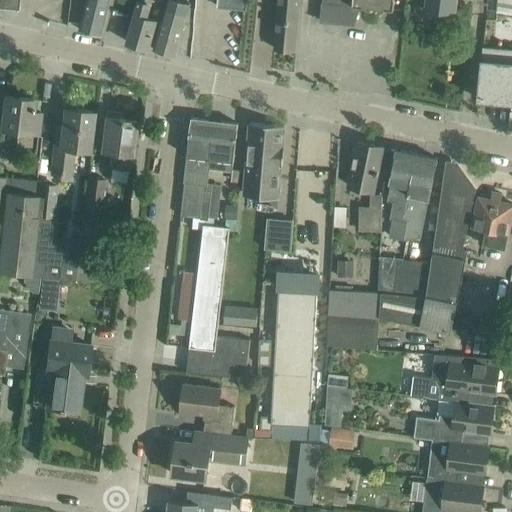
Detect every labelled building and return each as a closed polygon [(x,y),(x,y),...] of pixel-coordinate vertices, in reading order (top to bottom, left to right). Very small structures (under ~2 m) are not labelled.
[(85,0),(83,10),(78,29),(102,35),(107,16),(110,0),(85,0)] [(137,0),(131,22),(126,41),(148,48),(156,20),(147,17),(151,0),(137,0)] [(166,0),(164,7),(152,49),(176,55),(188,13),(190,3),(180,1),(178,0),(166,0)] [(217,0),(217,6),(245,9),(245,0),(217,0)] [(276,41),(275,41),(275,49),(295,51),(297,20),(299,0),(278,0),(278,7),(279,7),(278,19),(276,41)] [(322,0),(322,1),(320,21),(354,24),(358,6),(359,0),(322,0)] [(393,0),(359,0),(358,6),(393,9),(393,0)] [(424,0),(424,10),(455,14),(456,0),(424,0)] [(511,0),(497,0),(497,9),(511,10),(511,0)] [(511,48),(483,45),(478,99),(511,102),(511,48)] [(5,96),(2,116),(1,129),(18,131),(16,150),(34,152),(40,111),(39,111),(38,115),(31,115),(33,99),(5,96)] [(93,111),(64,108),(61,137),(56,136),(52,174),(69,176),(72,147),(88,149),(93,111)] [(105,116),(103,136),(101,150),(112,151),(110,166),(128,168),(130,153),(131,153),(135,120),(105,116)] [(185,182),(181,216),(198,217),(198,220),(200,220),(201,204),(205,183),(207,168),(213,120),(191,117),(183,182),(185,182)] [(213,120),(207,168),(232,171),(235,143),(238,123),(213,120)] [(283,125),(250,122),(244,194),(278,197),(284,126),(283,126),(283,125)] [(382,147),(357,142),(348,185),(373,190),(382,147)] [(391,185),(387,201),(393,202),(390,218),(403,221),(403,218),(416,153),(395,149),(391,169),(388,184),(391,185)] [(406,219),(402,239),(406,240),(420,237),(433,177),(437,158),(416,153),(403,218),(406,219)] [(455,162),(447,161),(431,262),(430,262),(425,294),(423,294),(422,298),(399,293),(378,292),(330,289),(328,343),(377,347),(379,317),(450,332),(465,259),(467,249),(462,248),(474,192),(455,162)] [(79,248),(76,280),(94,282),(95,274),(82,272),(90,223),(99,224),(100,212),(104,179),(87,177),(83,210),(79,248)] [(35,183),(0,179),(0,272),(7,273),(24,275),(35,183)] [(35,183),(24,275),(61,278),(73,280),(76,280),(79,248),(49,245),(55,185),(38,183),(35,183)] [(478,196),(474,215),(471,227),(484,230),(482,242),(505,247),(511,213),(511,203),(501,201),(502,193),(491,191),(490,198),(478,196)] [(358,229),(380,230),(381,195),(370,195),(370,205),(359,205),(358,229)] [(293,221),(267,219),(265,248),(291,250),(293,221)] [(230,227),(203,224),(189,347),(215,350),(217,335),(221,335),(217,335),(230,227)] [(380,258),(378,291),(399,293),(402,260),(380,258)] [(430,262),(402,260),(399,293),(422,298),(423,294),(425,294),(430,262)] [(254,427),(254,435),(306,438),(306,425),(309,425),(314,343),(317,296),(318,276),(279,273),(278,293),(275,340),(259,339),(258,364),(273,365),(271,410),(270,415),(261,414),(260,422),(260,425),(260,428),(254,427)] [(0,373),(3,374),(5,364),(22,367),(29,313),(0,308),(0,373)] [(47,349),(45,369),(51,370),(46,406),(58,408),(58,410),(64,411),(64,409),(78,410),(82,374),(86,375),(90,344),(70,342),(72,328),(51,325),(49,339),(47,349)] [(215,350),(189,347),(186,372),(223,376),(245,378),(250,339),(221,335),(217,335),(215,350)] [(424,390),(424,397),(439,399),(456,401),(467,402),(468,390),(495,394),(499,366),(498,366),(498,359),(435,353),(431,382),(425,381),(424,390)] [(205,419),(203,431),(231,435),(234,405),(218,403),(220,388),(183,383),(179,411),(203,414),(203,419),(205,419)] [(328,385),(325,424),(341,426),(342,409),(351,410),(353,388),(328,385)] [(455,401),(439,399),(436,414),(439,414),(438,419),(416,416),(413,437),(432,439),(450,442),(450,441),(461,442),(463,430),(490,434),(494,406),(467,402),(456,401),(455,401)] [(322,428),(321,440),(329,441),(329,442),(329,444),(341,446),(343,429),(331,427),(331,429),(322,428)] [(203,432),(195,431),(194,443),(176,440),(172,474),(207,478),(209,461),(244,465),(245,456),(245,452),(245,439),(245,437),(203,432)] [(450,442),(432,439),(427,478),(445,481),(445,480),(456,482),(458,470),(485,473),(488,445),(461,442),(450,441),(450,442)] [(429,478),(424,511),(452,511),(453,509),(473,511),(479,511),(483,485),(456,482),(445,480),(445,481),(432,479),(429,478)] [(220,494),(204,492),(203,504),(231,508),(232,497),(229,497),(229,496),(220,494)] [(169,500),(167,511),(197,511),(198,503),(169,500)]
